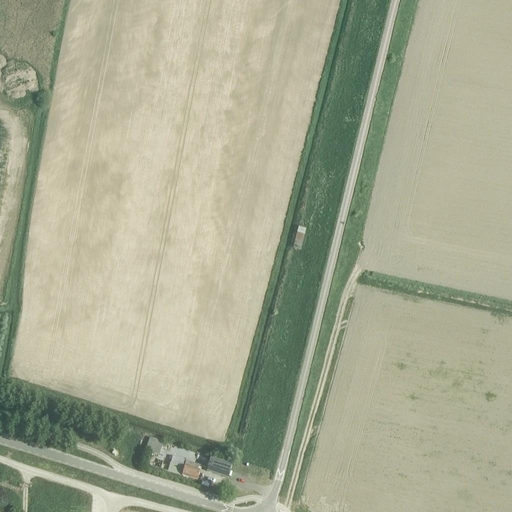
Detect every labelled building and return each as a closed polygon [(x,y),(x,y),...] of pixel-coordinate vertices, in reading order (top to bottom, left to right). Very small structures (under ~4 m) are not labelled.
[(301,223),(296,245),(304,246),(308,224),(301,223)] [(147,447),(146,450),(149,451),(149,453),(159,455),(163,443),(149,440),(148,443),(147,445),(147,447)] [(210,459),(207,472),(228,479),(232,466),(210,459)] [(160,462),(158,470),(181,477),(184,469),(160,462)] [(181,477),(197,481),(200,472),(198,471),(199,466),(185,462),(181,477)]
